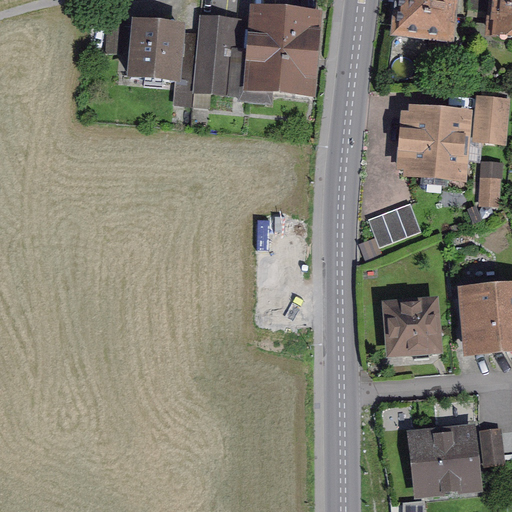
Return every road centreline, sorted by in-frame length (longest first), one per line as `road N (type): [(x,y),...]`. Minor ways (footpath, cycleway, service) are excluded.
road 1 (secondary): [(360,0),(341,177),(341,395)]
road 2 (residential): [(511,382),(341,395)]
